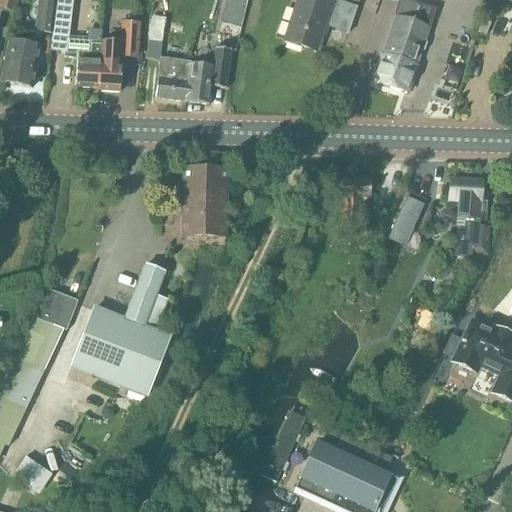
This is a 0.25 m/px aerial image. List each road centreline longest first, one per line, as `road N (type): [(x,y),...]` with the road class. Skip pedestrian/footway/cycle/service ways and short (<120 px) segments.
road 1 (secondary): [(0,125),(511,143)]
road 2 (track): [(142,511),(309,135)]
